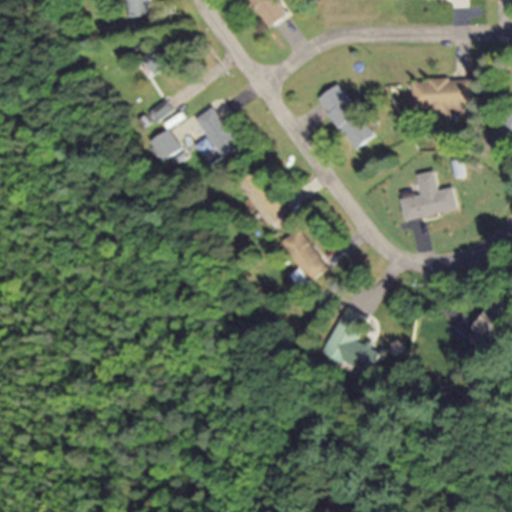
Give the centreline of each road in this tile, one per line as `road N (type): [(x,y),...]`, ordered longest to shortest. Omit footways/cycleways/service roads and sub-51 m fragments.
road 1 (residential): [(205,0),(371,233),(400,258),(464,261),(511,233)]
road 2 (residential): [(266,88),(335,40),(511,34)]
